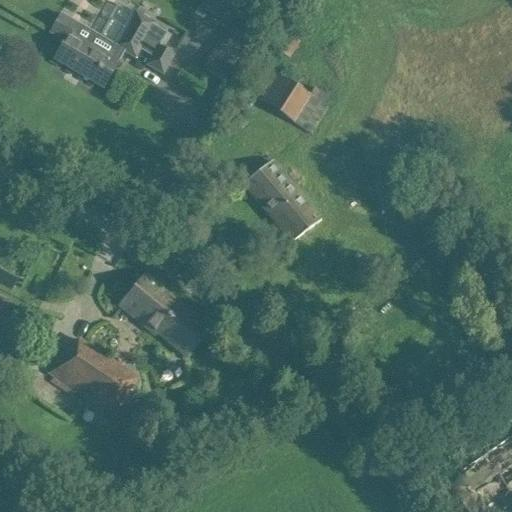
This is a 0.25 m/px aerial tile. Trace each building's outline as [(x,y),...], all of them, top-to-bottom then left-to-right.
[(204,0),(200,9),(229,24),(241,0),(204,0)] [(73,5),(66,17),(98,36),(105,25),(73,5)] [(60,17),(50,34),(64,43),(54,60),(102,89),(123,52),(135,59),(140,50),(151,57),(157,46),(166,32),(155,25),(135,13),(115,46),(76,25),(60,17)] [(302,51),(312,37),(298,27),(288,41),(302,51)] [(175,57),(157,46),(151,57),(146,66),(163,77),(175,57)] [(259,102),(315,138),(333,111),(325,106),(329,99),(314,90),(309,98),(278,78),(281,72),(276,69),(272,74),(266,70),(263,75),(272,81),(259,102)] [(291,244),(319,220),(271,161),(241,186),(291,244)] [(157,333),(188,358),(210,331),(144,276),(120,305),(156,335),(157,333)] [(47,370),(111,418),(129,395),(124,390),(132,379),(81,342),(73,353),(64,346),(47,370)] [(0,386),(14,358),(0,351),(0,386)] [(511,436),(447,482),(468,511),(485,511),(511,493),(511,436)]
